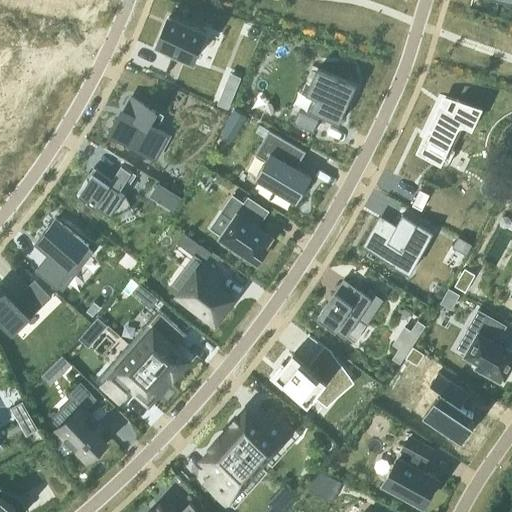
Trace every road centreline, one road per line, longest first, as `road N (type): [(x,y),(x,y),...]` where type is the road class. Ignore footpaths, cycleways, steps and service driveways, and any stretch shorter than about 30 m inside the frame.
road 1 (residential): [(428,0),(354,169),(257,328),(191,410),(88,511)]
road 2 (residential): [(127,0),(92,85),(0,217)]
